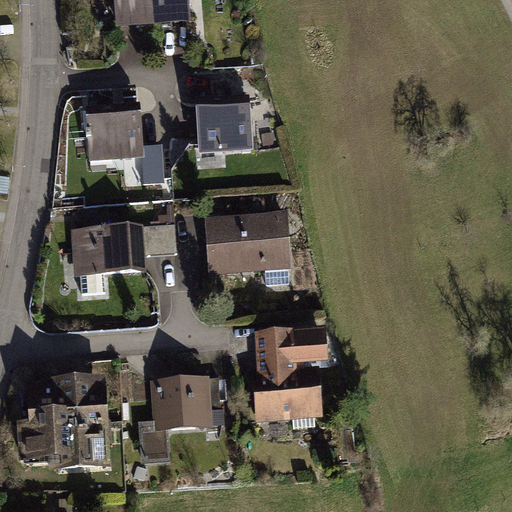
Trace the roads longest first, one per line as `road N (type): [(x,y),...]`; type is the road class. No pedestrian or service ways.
road 1 (residential): [(40,0),(45,81),(0,356)]
road 2 (unknown): [(45,81),(157,81),(163,137)]
